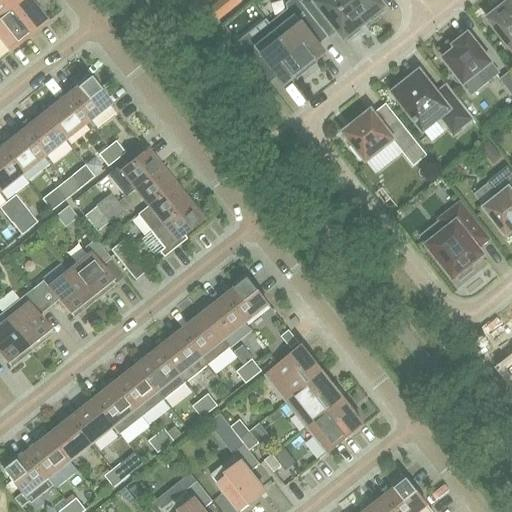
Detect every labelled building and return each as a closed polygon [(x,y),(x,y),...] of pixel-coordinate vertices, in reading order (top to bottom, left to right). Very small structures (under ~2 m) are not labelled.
[(0,0),(0,17),(21,0),(0,0)] [(0,39),(10,52),(46,23),(27,0),(21,0),(0,17),(0,39)] [(218,21),(230,11),(241,2),(239,0),(221,0),(209,10),(218,21)] [(325,54),(309,34),(319,26),(317,25),(301,5),(297,0),(291,0),(286,5),(290,19),(270,25),(270,26),(307,72),(317,64),(316,61),(325,54)] [(363,24),(343,0),(307,0),(301,5),(317,25),(327,17),(344,39),(345,38),(347,41),(360,31),(358,28),(363,24)] [(383,8),(377,0),(343,0),(363,24),(369,19),(372,22),(384,12),(382,9),(383,8)] [(511,2),(510,1),(509,2),(505,2),(496,9),(495,13),(487,20),(511,51),(511,2)] [(307,72),(270,26),(258,44),(246,36),(236,44),(262,77),(271,70),(284,86),(295,78),(298,80),(307,72)] [(455,50),(443,60),(452,72),(452,75),(453,77),(454,80),(456,82),(459,83),(462,84),(463,86),(479,74),(486,84),(499,73),(468,34),(453,47),(455,50)] [(12,60),(0,67),(0,88),(21,75),(12,60)] [(511,71),(500,81),(511,95),(511,71)] [(438,96),(419,73),(409,81),(406,78),(390,91),(414,121),(413,122),(415,125),(416,124),(423,132),(448,111),(462,128),(474,119),(449,87),(438,96)] [(110,104),(86,74),(73,84),(79,92),(69,100),(87,122),(110,104)] [(87,122),(69,100),(60,107),(54,100),(41,110),(47,118),(47,117),(65,139),(87,122)] [(386,130),(371,111),(343,134),(352,146),(349,148),(360,162),(363,160),(366,163),(393,141),(403,154),(417,143),(398,120),(386,130)] [(65,139),(47,117),(47,118),(25,134),(43,157),(65,139)] [(43,157),(25,134),(3,152),(21,174),(43,157)] [(495,148),(488,140),(479,147),(484,153),(490,153),(495,148)] [(108,148),(117,159),(124,153),(115,142),(108,148)] [(117,159),(108,148),(98,155),(107,167),(117,159)] [(124,198),(134,190),(161,169),(147,151),(121,172),(117,167),(107,176),(124,198)] [(0,190),(21,174),(3,152),(0,154),(0,190)] [(511,173),(507,167),(488,182),(495,191),(494,201),(484,209),(506,237),(511,232),(511,173)] [(147,207),(174,186),(161,169),(134,190),(147,207)] [(63,183),(72,194),(80,188),(71,177),(63,183)] [(107,201),(118,195),(112,182),(100,187),(107,201)] [(72,194),(63,183),(56,188),(65,200),(72,194)] [(411,195),(402,184),(391,193),(399,204),(411,195)] [(151,231),(161,224),(187,203),(174,186),(147,207),(138,214),(151,231)] [(182,236),(201,220),(187,203),(161,224),(151,231),(150,232),(164,249),(159,253),(163,258),(185,240),(182,236)] [(470,266),(483,256),(476,248),(487,239),(478,227),(460,204),(439,220),(447,230),(427,246),(453,279),(456,277),(460,282),(474,270),(470,266)] [(84,216),(91,224),(102,215),(95,207),(84,216)] [(19,217),(29,229),(36,223),(27,211),(19,217)] [(67,235),(80,224),(69,211),(56,222),(67,235)] [(108,222),(102,215),(91,224),(97,231),(108,222)] [(21,235),(29,229),(19,217),(12,223),(21,235)] [(115,286),(100,268),(111,260),(95,240),(84,248),(90,255),(69,272),(79,284),(93,303),(115,286)] [(111,250),(117,258),(129,249),(123,241),(111,250)] [(123,266),(135,256),(129,249),(117,258),(123,266)] [(79,284),(69,272),(48,288),(43,281),(32,290),(48,309),(58,301),(73,320),(93,303),(79,284)] [(269,305),(245,275),(232,286),(238,293),(228,301),(246,323),(269,305)] [(52,336),(37,318),(48,309),(32,290),(1,314),(31,353),(52,336)] [(246,323),(228,301),(219,309),(213,301),(200,311),(206,319),(206,318),(224,341),(246,323)] [(31,353),(1,314),(0,314),(0,357),(10,369),(31,353)] [(224,341),(206,318),(206,319),(184,336),(202,358),(209,366),(230,348),(224,341)] [(290,349),(298,342),(289,331),(281,337),(290,349)] [(162,353),(186,383),(208,366),(202,358),(184,336),(162,353)] [(287,402),(323,373),(302,347),(266,376),(287,402)] [(186,383),(162,353),(153,361),(147,353),(134,363),(140,371),(140,370),(164,400),(186,383)] [(261,372),(252,360),(245,365),(254,377),(261,372)] [(247,383),(254,377),(245,365),(238,371),(247,383)] [(164,400),(140,370),(140,371),(119,387),(118,387),(142,417),(164,400)] [(307,427),(343,399),(323,373),(287,402),(307,427)] [(142,417),(118,387),(119,387),(113,379),(100,390),(106,397),(96,405),(114,427),(120,435),(142,417)] [(208,394),(200,401),(209,412),(217,406),(208,394)] [(364,425),(343,399),(307,427),(327,453),(364,425)] [(209,412),(200,401),(193,406),(202,417),(209,412)] [(114,427),(96,405),(74,422),(92,445),(114,427)] [(240,439),(250,431),(240,420),(231,427),(240,439)] [(74,422),(53,439),(52,439),(70,462),(92,445),(74,422)] [(164,429),(156,435),(165,447),(173,440),(164,429)] [(70,462),(52,439),(53,439),(47,431),(34,442),(40,449),(30,457),(53,486),(61,480),(56,473),(70,462)] [(240,439),(244,445),(249,451),(259,443),(250,431),(240,439)] [(165,447),(156,435),(149,441),(158,452),(165,447)] [(251,472),(260,465),(249,451),(244,445),(234,453),(235,455),(210,475),(239,511),(265,491),(251,472)] [(99,455),(81,464),(87,476),(105,467),(99,455)] [(265,461),(275,472),(281,467),(272,455),(265,461)] [(53,486),(30,457),(21,465),(15,457),(2,467),(22,493),(15,499),(22,508),(30,502),(31,503),(53,486)] [(120,464),(112,470),(121,481),(129,475),(120,464)] [(115,487),(121,481),(112,470),(105,476),(115,487)] [(419,511),(427,505),(404,475),(391,486),(397,493),(387,501),(395,511),(419,511)] [(142,492),(135,482),(127,488),(135,498),(142,492)] [(205,511),(204,509),(213,502),(197,482),(187,490),(189,493),(164,511),(205,511)] [(68,505),(74,511),(82,511),(85,510),(76,498),(68,505)] [(395,511),(387,501),(377,509),(371,501),(358,511),(395,511)]
